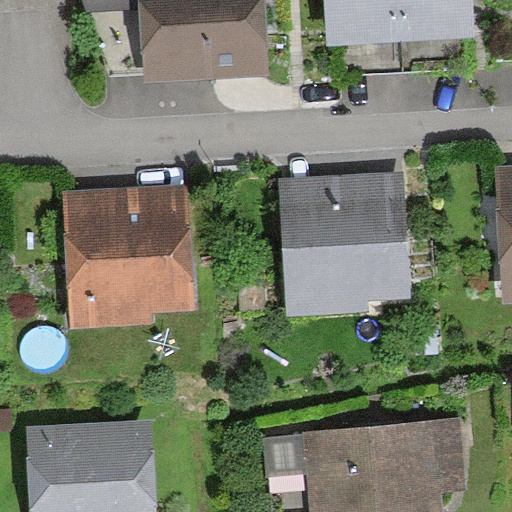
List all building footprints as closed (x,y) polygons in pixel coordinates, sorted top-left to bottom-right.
[(146,73),(142,0),(86,0),(111,75),(146,73)] [(264,0),(142,0),(146,73),(146,81),(268,74),(264,0)] [(473,0),(325,0),(328,46),(342,45),(344,73),(459,67),(458,40),(476,39),(473,0)] [(511,168),(493,169),(501,307),(511,305),(511,168)] [(410,298),(404,172),(279,178),(286,314),(369,310),(369,300),(410,298)] [(191,187),(64,191),(71,324),(156,322),(155,312),(195,308),(191,187)] [(459,419),(305,433),(312,511),(311,511),(444,511),(443,490),(465,488),(459,419)] [(158,511),(153,424),(28,431),(33,511),(158,511)] [(268,511),(308,511),(312,511),(305,433),(262,436),(268,511)]
